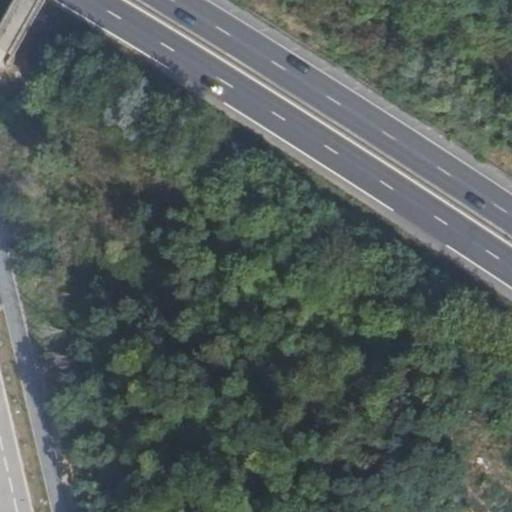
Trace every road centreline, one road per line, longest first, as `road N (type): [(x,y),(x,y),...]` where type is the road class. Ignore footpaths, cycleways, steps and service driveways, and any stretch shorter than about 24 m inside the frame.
road 1 (trunk): [(64,0),(511,267)]
road 2 (trunk): [(511,218),(168,0)]
